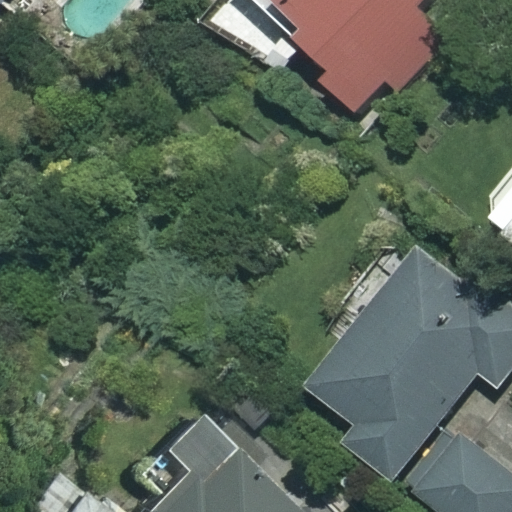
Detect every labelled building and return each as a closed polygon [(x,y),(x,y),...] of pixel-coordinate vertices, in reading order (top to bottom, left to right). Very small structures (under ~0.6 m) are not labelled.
[(0,0),(0,11),(10,0),(0,0)] [(459,0),(289,0),(279,12),(305,36),(293,49),(369,118),(401,83),(408,90),(455,38),(439,24),(460,1),(459,0)] [(511,188),(485,220),(511,243),(511,188)] [(402,485),(451,418),(479,380),(495,391),(511,367),(511,313),(423,249),(314,400),(361,434),(351,448),(402,485)] [(284,511),(177,413),(145,448),(171,472),(134,511),(284,511)] [(511,511),(511,462),(451,418),(402,485),(439,511),(511,511)] [(104,511),(52,467),(16,509),(20,511),(104,511)]
